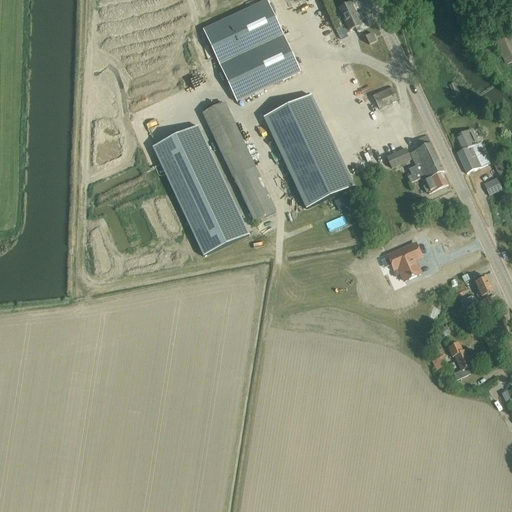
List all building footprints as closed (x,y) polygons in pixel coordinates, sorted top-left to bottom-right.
[(238,104),(302,74),(268,2),(204,31),(238,104)] [(346,26),(349,32),(356,29),(358,34),(362,32),(360,28),(362,27),(352,5),(339,11),(340,13),(338,14),(344,27),(346,26)] [(370,47),(378,43),(373,34),(366,38),(370,47)] [(506,66),(511,63),(511,39),(511,38),(496,44),(506,66)] [(400,101),(394,89),(374,98),(380,111),(400,101)] [(307,211),(355,189),(312,97),(264,120),(307,211)] [(204,115),(255,223),(277,213),(226,104),(204,115)] [(199,128),(154,149),(204,258),(249,237),(199,128)] [(462,153),(458,155),(467,176),(491,165),(481,144),(479,145),(473,131),(455,139),(462,153)] [(428,193),(430,196),(449,186),(443,174),(445,173),(428,137),(419,141),(423,149),(410,155),(416,167),(409,171),(411,175),(407,176),(411,185),(422,179),(426,187),(424,187),(427,194),(428,193)] [(388,159),(393,170),(412,161),(407,150),(388,159)] [(494,167),(500,178),(502,177),(505,165),(504,163),(494,167)] [(489,198),(503,192),(498,180),(484,187),(489,198)] [(347,196),(341,199),(346,210),(352,208),(347,196)] [(405,283),(421,275),(415,262),(422,259),(416,245),(388,258),(394,271),(399,269),(405,283)] [(483,275),(474,279),(478,288),(474,290),(479,299),(482,297),(483,299),(493,294),(495,293),(488,278),(485,280),(483,275)] [(459,345),(449,350),(453,360),(455,358),(461,372),(454,375),(457,382),(471,375),(468,370),(472,368),(465,352),(463,353),(459,345)] [(436,372),(447,367),(442,357),(432,363),(436,372)]
